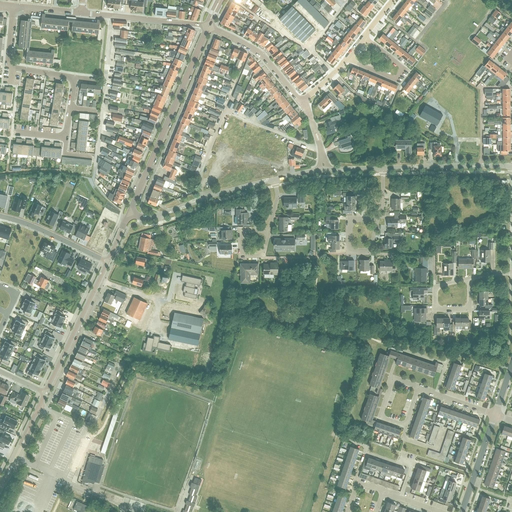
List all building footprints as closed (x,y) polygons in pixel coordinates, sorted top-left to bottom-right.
[(105,0),(105,3),(108,3),(107,8),(114,9),(114,0),(105,0)] [(118,0),(115,0),(114,0),(114,9),(120,9),(120,5),(123,5),(123,0),(118,0)] [(136,11),(138,2),(132,2),(131,0),(128,0),(128,6),(131,6),(130,10),(136,11)] [(143,3),(138,2),(136,11),(143,12),(143,7),(146,8),(147,1),(144,0),(143,3)] [(374,6),(368,2),(366,0),(362,0),(367,3),(364,6),(370,11),(374,6)] [(324,1),(320,5),(323,8),(329,13),(332,9),(327,4),(324,1)] [(405,2),(401,8),(406,12),(408,9),(410,10),(411,9),(413,12),(415,10),(412,8),(410,6),(405,2)] [(232,3),(229,8),(237,12),(240,14),(241,12),(243,13),(244,14),(246,11),(245,10),(240,7),(232,3)] [(436,10),(430,5),(426,9),(432,14),(436,10)] [(167,14),(167,18),(176,19),(176,18),(179,18),(179,13),(180,7),(176,7),(168,6),(168,9),(167,14)] [(370,11),(364,6),(359,12),(365,16),(370,11)] [(189,15),(188,20),(191,21),(196,21),(200,11),(195,9),(192,7),(190,12),(194,13),(192,17),(189,15)] [(292,7),(279,19),(303,43),(316,30),(292,7)] [(167,14),(168,9),(156,8),(155,16),(167,18),(167,14)] [(229,8),(226,13),(234,17),(236,14),(237,14),(239,14),(238,16),(243,18),(244,16),(240,14),(237,12),(229,8)] [(406,12),(401,8),(396,13),(407,21),(410,24),(411,22),(405,17),(405,16),(404,14),(406,12)] [(311,14),(310,15),(314,19),(320,13),(315,9),(311,14)] [(501,13),(496,10),(492,15),(496,19),(501,13)] [(223,18),(231,22),(231,23),(233,19),(239,23),(240,20),(234,17),(226,13),(223,18)] [(320,13),(314,19),(317,22),(322,16),(320,13)] [(396,13),(392,19),(397,23),(396,24),(399,27),(402,22),(405,24),(407,21),(396,13)] [(491,15),(487,20),(492,24),(496,19),(491,15)] [(322,16),(317,22),(320,24),(325,19),(322,16)] [(353,23),(355,25),(361,29),(366,22),(358,16),(356,20),(356,21),(351,17),(349,20),(350,21),(353,23)] [(231,22),(223,18),(221,24),(228,27),(234,30),(236,28),(229,25),(231,22)] [(325,19),(320,24),(324,29),(329,23),(325,19)] [(257,26),(254,31),(253,31),(253,32),(251,30),(255,23),(253,21),(244,35),(250,38),(254,32),(257,26)] [(100,25),(97,25),(92,24),(91,33),(98,34),(99,34),(99,33),(99,31),(99,30),(100,25)] [(259,44),(264,35),(262,33),(266,25),(264,24),(262,29),(254,41),(259,44)] [(410,24),(408,27),(414,32),(417,29),(410,24)] [(355,25),(351,30),(356,34),(361,29),(355,25)] [(254,41),(262,29),(257,26),(254,32),(250,38),(254,41)] [(195,31),(189,28),(184,27),(182,33),(183,33),(187,33),(193,36),(194,35),(196,32),(195,32),(195,31)] [(266,38),(271,29),(269,27),(264,35),(259,44),(265,47),(269,40),(266,38)] [(511,32),(511,31),(507,28),(506,30),(502,27),(499,30),(503,33),(509,37),(511,32)] [(348,28),(344,33),(347,35),(352,39),(356,34),(351,30),(348,28)] [(388,39),(384,44),(390,48),(394,43),(395,41),(392,39),(398,32),(395,30),(392,34),(390,37),(388,39)] [(122,31),(121,38),(127,39),(130,40),(130,37),(127,37),(128,31),(122,31)] [(348,45),(352,39),(347,35),(344,33),(342,31),(340,33),(345,37),(343,40),(348,45)] [(492,37),(494,34),(490,32),(486,37),(493,42),(495,40),(492,37)] [(496,32),(494,34),(499,38),(505,42),(509,37),(503,33),(500,36),(496,32)] [(185,35),(184,38),(191,41),(193,36),(187,33),(183,33),(182,33),(181,33),(181,35),(185,35)] [(388,39),(388,38),(383,34),(379,39),(384,44),(388,39)] [(335,39),(334,41),(344,49),(348,45),(343,40),(340,38),(337,36),(335,38),(335,39)] [(475,36),(471,41),(477,46),(481,41),(475,36)] [(271,37),(269,40),(265,47),(268,51),(274,47),(270,42),(273,40),(271,37)] [(395,41),(394,43),(390,48),(395,52),(399,47),(400,46),(401,46),(406,39),(403,37),(400,41),(401,42),(399,44),(395,41)] [(191,41),(184,38),(183,38),(180,38),(179,38),(178,41),(183,42),(180,47),(181,47),(187,50),(191,41)] [(211,47),(220,51),(222,52),(222,51),(225,53),(226,53),(230,55),(232,50),(228,49),(228,50),(226,50),(223,49),(220,48),(222,41),(215,38),(211,47)] [(500,48),(505,42),(499,38),(497,40),(495,39),(495,40),(493,42),(495,43),(500,48)] [(283,42),(281,41),(279,42),(274,47),(268,51),(272,55),(279,50),(278,50),(276,48),(283,42)] [(337,47),(335,50),(340,54),(344,49),(334,41),(332,43),(337,47)] [(488,43),(486,45),(489,47),(491,48),(496,53),(500,48),(495,43),(492,47),(490,46),(490,45),(488,43)] [(279,50),(272,55),(276,60),(284,54),(282,51),(287,46),(286,44),(279,50)] [(178,52),(182,54),(185,55),(186,55),(187,52),(186,52),(187,50),(181,47),(180,47),(170,45),(169,47),(173,48),(178,49),(180,49),(178,52)] [(405,52),(401,57),(406,61),(410,56),(415,50),(418,47),(415,45),(411,50),(407,54),(405,52)] [(399,47),(395,52),(401,57),(405,52),(402,50),(403,48),(402,47),(401,46),(400,46),(399,47)] [(418,47),(415,50),(422,56),(426,51),(419,46),(418,47)] [(220,51),(211,47),(209,53),(217,56),(217,57),(220,51)] [(238,60),(241,51),(234,48),(230,58),(233,59),(234,56),(237,56),(236,58),(236,59),(238,60)] [(304,52),(300,48),(296,52),(299,56),(304,52)] [(484,48),(482,50),(486,54),(492,58),(496,53),(491,48),(488,51),(484,48)] [(335,50),(333,53),(327,49),(326,51),(336,60),(340,54),(335,50)] [(284,54),(276,60),(279,65),(286,59),(283,56),(284,55),(285,56),(288,53),(288,54),(291,52),(289,50),(284,54)] [(244,61),(247,53),(241,51),(238,60),(235,67),(237,68),(240,61),(239,61),(239,59),(244,61)] [(336,60),(326,51),(324,53),(326,55),(326,56),(329,58),(327,60),(332,65),(336,60)] [(182,54),(178,52),(177,52),(176,55),(174,56),(170,55),(169,58),(171,58),(175,59),(176,58),(183,61),(185,55),(182,54)] [(225,60),(222,59),(217,57),(217,56),(209,53),(207,59),(215,62),(217,58),(218,59),(218,60),(224,62),(225,60)] [(243,69),(242,74),(247,76),(249,70),(253,67),(257,64),(251,56),(248,59),(244,67),(243,69)] [(410,56),(406,61),(412,66),(416,61),(410,56)] [(171,58),(169,58),(167,57),(167,60),(170,60),(170,61),(174,61),(173,64),(172,64),(180,67),(182,62),(175,59),(171,58)] [(286,59),(279,65),(283,69),(294,60),(292,58),(288,62),(286,59)] [(294,60),(283,69),(287,73),(297,65),(295,63),(298,60),(297,58),(294,60)] [(207,59),(204,65),(218,70),(227,74),(229,74),(231,69),(221,65),(220,68),(215,66),(215,65),(214,65),(215,62),(207,59)] [(481,67),(475,74),(479,77),(484,71),(488,73),(490,70),(494,65),(489,60),(483,68),(481,67)] [(180,67),(172,64),(163,62),(163,65),(170,66),(170,65),(172,65),(170,69),(177,73),(180,67)] [(321,68),(317,63),(311,68),(315,73),(321,68)] [(257,64),(249,70),(247,76),(249,77),(252,71),(255,73),(258,71),(261,69),(257,64)] [(297,65),(287,73),(290,78),(302,69),(303,68),(299,64),(298,65),(297,65)] [(204,65),(202,70),(210,74),(211,71),(213,72),(214,71),(217,72),(218,70),(204,65)] [(490,70),(488,73),(491,75),(488,79),(490,81),(493,77),(495,74),(500,69),(494,65),(490,70)] [(356,76),(358,70),(353,67),(352,70),(349,69),(346,76),(349,77),(350,75),(353,76),(352,77),(353,77),(352,80),(354,81),(356,76)] [(166,69),(163,74),(168,75),(175,78),(177,73),(170,69),(166,69)] [(258,71),(255,73),(254,74),(252,77),(256,81),(259,79),(260,81),(266,76),(261,69),(258,71)] [(303,71),(302,69),(290,78),(294,82),(300,77),(297,74),(298,73),(299,74),(303,71)] [(500,69),(495,74),(502,80),(500,82),(497,86),(504,86),(509,79),(505,76),(507,74),(500,69)] [(200,76),(207,79),(208,76),(211,77),(210,78),(216,80),(217,77),(214,76),(215,76),(210,74),(202,70),(200,76)] [(358,70),(356,76),(358,77),(356,82),(358,83),(360,84),(365,72),(358,70)] [(365,72),(360,84),(363,85),(365,80),(369,81),(371,75),(365,72)] [(421,76),(416,72),(412,78),(418,83),(421,85),(423,84),(420,81),(419,81),(418,80),(421,76)] [(175,78),(168,75),(163,74),(160,73),(160,76),(165,77),(166,77),(165,80),(173,84),(175,78)] [(300,77),(294,82),(298,87),(306,80),(304,77),(307,75),(305,73),(300,77)] [(306,80),(298,87),(301,92),(308,86),(306,83),(314,77),(312,75),(306,80)] [(373,85),(374,86),(378,78),(371,75),(369,81),(368,83),(373,85)] [(200,76),(197,82),(205,85),(209,87),(210,84),(213,85),(215,82),(207,79),(200,76)] [(266,76),(260,81),(262,83),(259,86),(260,87),(257,90),(259,91),(261,88),(263,86),(270,81),(266,76)] [(378,78),(374,86),(370,95),(374,97),(378,85),(382,87),(384,81),(378,78)] [(412,78),(407,84),(412,88),(415,85),(417,87),(417,86),(419,87),(421,85),(418,83),(417,82),(412,78)] [(173,84),(165,80),(160,80),(158,79),(157,82),(164,83),(163,86),(170,89),(173,84)] [(270,81),(263,86),(265,88),(266,88),(268,91),(268,90),(274,86),(270,81)] [(384,81),(382,87),(380,89),(384,91),(384,90),(385,90),(384,93),(386,94),(391,83),(384,81)] [(205,85),(197,82),(195,88),(204,92),(205,89),(211,91),(212,88),(209,87),(205,85)] [(394,94),(397,86),(391,83),(386,94),(388,95),(389,92),(394,94)] [(343,96),(349,91),(344,86),(342,88),(338,84),(333,89),(339,96),(341,94),(343,96)] [(412,88),(407,84),(403,89),(409,94),(408,96),(413,100),(415,97),(411,93),(409,92),(412,88)] [(154,86),(153,89),(161,90),(165,92),(168,94),(170,89),(163,86),(160,85),(160,88),(156,87),(154,86)] [(274,86),(268,91),(264,94),(268,99),(271,96),(272,95),(274,94),(278,90),(274,86)] [(151,88),(150,90),(153,91),(155,92),(160,93),(159,95),(164,97),(166,98),(168,94),(165,92),(161,90),(155,89),(153,89),(151,88)] [(195,88),(193,94),(200,97),(202,94),(207,96),(208,93),(204,92),(195,88)] [(279,92),(278,90),(274,94),(272,95),(276,100),(282,95),(280,92),(279,92)] [(318,105),(323,109),(322,110),(324,112),(331,106),(330,104),(332,102),(334,104),(337,102),(329,93),(326,96),(324,98),(324,99),(318,105)] [(152,96),(151,99),(156,100),(164,103),(166,98),(164,97),(159,95),(158,95),(151,94),(151,96),(152,96)] [(200,97),(193,94),(190,100),(200,104),(202,105),(204,99),(200,97)] [(282,95),(276,100),(275,100),(278,104),(278,105),(278,104),(277,105),(276,104),(273,107),(274,109),(280,105),(286,100),(282,95)] [(223,105),(225,100),(218,97),(216,102),(223,105)] [(156,100),(151,99),(150,99),(149,101),(154,102),(154,101),(156,101),(154,105),(159,107),(162,109),(164,103),(156,100)] [(190,100),(188,106),(193,108),(197,110),(198,106),(199,107),(200,104),(190,100)] [(286,100),(280,105),(283,109),(282,110),(281,109),(278,112),(279,113),(280,113),(282,111),(290,105),(286,100)] [(159,114),(162,109),(159,107),(154,105),(153,109),(143,106),(142,108),(144,109),(152,111),(156,113),(159,114)] [(291,112),(294,110),(290,105),(282,111),(280,113),(279,113),(281,116),(284,113),(283,112),(284,111),(287,115),(291,112)] [(193,108),(188,106),(185,111),(193,115),(195,112),(196,112),(196,111),(197,111),(197,112),(200,114),(201,111),(197,110),(193,108)] [(437,126),(443,116),(425,106),(419,117),(437,126)] [(152,111),(144,109),(143,112),(151,113),(150,116),(152,117),(157,119),(159,114),(156,113),(152,111)] [(264,110),(262,112),(257,117),(256,117),(259,120),(263,117),(267,114),(264,110)] [(291,112),(287,115),(282,119),(284,121),(287,118),(286,117),(288,116),(291,120),(297,114),(294,110),(291,112)] [(185,111),(183,117),(191,120),(192,116),(194,117),(194,118),(198,119),(199,117),(193,115),(185,111)] [(113,114),(112,120),(122,122),(123,116),(113,114)] [(297,114),(291,120),(290,120),(278,130),(285,133),(288,130),(286,128),(287,127),(292,122),(294,125),(297,123),(298,125),(301,124),(299,121),(301,119),(297,114)] [(147,120),(148,119),(148,118),(140,116),(140,119),(143,120),(148,121),(150,122),(155,124),(157,119),(152,117),(150,116),(149,120),(147,120)] [(336,120),(340,119),(340,116),(330,119),(331,122),(326,123),(327,129),(326,129),(325,129),(327,135),(335,132),(334,130),(336,129),(335,127),(338,126),(336,120)] [(191,120),(183,117),(181,123),(187,125),(196,129),(207,134),(208,131),(191,124),(190,125),(189,125),(191,120)] [(209,121),(207,127),(213,130),(215,124),(209,121)] [(144,122),(141,129),(144,131),(151,134),(154,127),(147,124),(144,122)] [(181,123),(176,134),(189,139),(189,137),(190,136),(185,135),(186,133),(182,131),(184,128),(184,129),(185,128),(187,125),(181,123)] [(148,140),(151,134),(144,131),(142,134),(139,133),(138,134),(135,133),(134,135),(135,135),(137,136),(141,137),(148,140)] [(194,141),(189,139),(176,134),(175,136),(173,138),(174,139),(181,142),(182,142),(180,141),(181,139),(183,140),(183,139),(187,141),(188,142),(193,144),(194,141)] [(138,139),(136,142),(139,143),(142,145),(146,146),(146,145),(147,146),(148,143),(147,143),(148,140),(141,137),(137,136),(135,135),(134,138),(138,139)] [(348,138),(334,143),(335,146),(340,144),(342,148),(345,147),(346,150),(354,147),(351,135),(347,137),(348,138)] [(131,147),(133,142),(124,138),(124,139),(120,137),(117,136),(116,141),(131,147)] [(174,139),(169,150),(178,154),(175,153),(179,145),(180,145),(184,147),(185,144),(181,142),(174,139)] [(406,155),(411,155),(411,141),(396,141),(396,149),(406,149),(406,155)] [(139,143),(136,142),(134,142),(133,144),(137,145),(138,145),(136,148),(144,151),(146,146),(139,143)] [(434,156),(441,156),(441,146),(437,146),(437,143),(430,143),(430,150),(434,150),(434,156)] [(501,145),(497,145),(497,151),(501,151),(501,155),(507,155),(507,152),(510,152),(510,145),(503,145),(501,145)] [(29,146),(28,155),(37,156),(37,149),(33,149),(34,146),(31,146),(29,146)] [(37,149),(37,156),(41,157),(46,157),(47,148),(44,147),(42,147),(41,150),(37,149)] [(294,147),(291,156),(301,159),(304,150),(294,147)] [(135,156),(140,158),(143,153),(134,149),(133,153),(132,152),(132,151),(129,150),(124,148),(123,151),(131,154),(132,155),(135,156)] [(103,149),(101,154),(107,157),(110,152),(103,149)] [(169,150),(167,156),(174,159),(176,156),(177,156),(180,157),(181,155),(178,154),(169,150)] [(129,156),(128,159),(130,160),(138,163),(140,158),(135,156),(132,155),(131,154),(130,157),(129,156)] [(167,156),(165,161),(179,167),(180,165),(175,163),(174,162),(175,159),(174,159),(167,156)] [(136,169),(137,166),(138,167),(139,164),(138,164),(138,163),(130,160),(128,165),(125,164),(124,166),(128,168),(135,171),(136,168),(136,169)] [(104,161),(101,167),(107,170),(109,171),(112,166),(110,164),(104,161)] [(163,180),(165,181),(175,185),(177,182),(175,181),(176,177),(175,177),(177,170),(179,167),(165,161),(164,163),(164,162),(162,166),(163,166),(162,167),(166,169),(166,170),(171,172),(169,178),(165,176),(163,180)] [(121,168),(120,170),(123,171),(133,176),(135,171),(128,168),(124,166),(123,169),(121,168)] [(130,182),(133,176),(123,171),(120,170),(119,170),(117,173),(120,174),(118,177),(124,179),(130,182)] [(130,182),(124,179),(118,177),(116,183),(119,184),(127,188),(130,182)] [(158,178),(156,184),(163,187),(164,184),(165,181),(163,180),(158,178)] [(125,193),(127,188),(119,184),(117,189),(117,190),(122,192),(125,193)] [(172,190),(169,189),(156,184),(154,189),(156,190),(161,192),(162,189),(173,193),(174,191),(172,190)] [(124,196),(125,193),(122,192),(117,190),(116,189),(113,195),(114,196),(114,195),(123,199),(123,198),(124,199),(125,196),(124,196)] [(156,190),(154,189),(150,197),(158,200),(158,199),(159,199),(161,196),(159,196),(161,192),(156,190)] [(344,203),(355,203),(355,196),(349,196),(349,193),(343,193),(343,196),(347,196),(347,203),(344,203)] [(110,194),(108,199),(114,202),(114,203),(117,204),(117,203),(120,204),(120,203),(121,203),(121,202),(122,203),(123,200),(122,200),(123,199),(121,198),(114,195),(114,196),(113,195),(110,194)] [(296,202),(304,202),(304,194),(298,194),(298,198),(284,198),(284,207),(296,207),(296,202)] [(15,198),(11,210),(20,212),(21,208),(22,207),(24,207),(24,209),(27,199),(21,197),(20,199),(15,198)] [(158,200),(150,197),(148,203),(156,206),(159,200),(158,200)] [(34,202),(29,214),(33,216),(35,213),(39,214),(42,216),(46,208),(42,207),(42,206),(34,202)] [(355,203),(344,203),(344,210),(343,210),(343,213),(352,213),(352,210),(355,210),(355,203)] [(236,217),(234,217),(235,224),(238,224),(246,224),(246,217),(248,217),(248,213),(245,213),(245,209),(236,210),(236,217)] [(50,211),(45,223),(54,226),(58,217),(60,218),(63,213),(60,211),(58,215),(50,211)] [(399,219),(397,219),(388,219),(388,227),(397,227),(397,228),(401,228),(401,224),(400,223),(400,222),(406,223),(406,216),(399,216),(399,219)] [(288,225),(288,217),(280,217),(280,231),(288,231),(288,230),(291,230),(291,225),(288,225)] [(338,229),(338,220),(332,220),(332,217),(326,217),(326,223),(331,223),(331,229),(338,229)] [(72,226),(63,222),(60,229),(69,233),(71,230),(74,231),(77,225),(74,224),(72,226)] [(80,225),(75,236),(78,238),(78,237),(81,238),(81,239),(84,240),(89,229),(80,225)] [(0,237),(8,240),(12,230),(5,228),(3,228),(3,227),(0,226),(0,237)] [(222,239),(232,239),(231,230),(227,230),(227,227),(216,227),(216,230),(222,230),(222,239)] [(142,234),(138,250),(148,252),(148,250),(149,250),(150,250),(151,245),(153,245),(154,239),(150,239),(151,235),(148,234),(142,233),(142,234)] [(339,242),(339,236),(336,236),(336,233),(326,233),(326,237),(328,237),(328,242),(339,242)] [(393,239),(384,239),(384,248),(392,248),(392,242),(401,242),(401,236),(393,236),(393,239)] [(295,251),(295,239),(275,239),(275,247),(282,247),(282,251),(295,251)] [(51,256),(54,251),(55,248),(55,247),(55,248),(51,246),(51,245),(49,244),(49,245),(45,243),(44,242),(44,243),(41,250),(40,250),(40,251),(41,251),(47,254),(46,256),(50,257),(49,260),(53,262),(55,258),(51,256)] [(339,249),(339,242),(328,242),(328,245),(332,245),(332,249),(329,249),(329,252),(336,252),(336,249),(339,249)] [(232,254),(232,248),(231,245),(220,245),(220,254),(232,254)] [(490,262),(490,250),(481,250),(481,262),(490,262)] [(68,258),(70,254),(63,251),(58,261),(65,265),(66,263),(71,266),(74,260),(70,258),(70,259),(68,258)] [(150,263),(151,260),(137,257),(136,264),(144,265),(145,261),(150,263)] [(81,259),(77,267),(80,268),(79,270),(85,273),(86,271),(88,272),(92,265),(81,259)] [(473,268),(473,259),(459,259),(459,268),(473,268)] [(354,270),(354,260),(348,260),(348,261),(341,261),(340,269),(348,269),(348,270),(354,270)] [(374,273),(374,266),(368,266),(368,260),(360,260),(360,270),(370,270),(370,273),(374,273)] [(395,272),(395,265),(392,265),(392,260),(388,260),(388,262),(380,262),(380,270),(392,270),(392,272),(395,272)] [(278,272),(278,263),(271,263),(271,265),(264,265),(264,274),(274,274),(274,272),(278,272)] [(257,277),(257,264),(252,264),(251,264),(241,264),(241,274),(241,283),(250,283),(250,277),(257,277)] [(444,275),(453,275),(453,264),(444,264),(444,275)] [(427,272),(427,268),(415,268),(415,272),(417,272),(417,281),(425,281),(425,272),(427,272)] [(28,274),(24,281),(28,282),(28,283),(32,285),(39,289),(40,287),(44,289),(45,288),(47,289),(49,285),(47,284),(48,281),(41,277),(39,281),(35,279),(36,277),(32,275),(31,276),(28,274)] [(161,277),(161,278),(161,280),(161,281),(162,282),(163,283),(165,283),(166,283),(167,283),(168,283),(169,281),(169,279),(169,278),(169,277),(167,275),(166,275),(165,275),(163,275),(162,276),(161,277)] [(182,275),(181,281),(186,283),(186,286),(184,286),(183,292),(185,293),(184,296),(196,299),(197,295),(194,294),(195,288),(195,285),(200,286),(201,279),(182,275)] [(145,281),(134,277),(133,279),(132,279),(132,281),(132,282),(132,283),(141,287),(142,284),(144,284),(145,281)] [(423,293),(427,293),(427,289),(410,289),(410,293),(413,293),(413,300),(423,300),(423,293)] [(479,291),(479,298),(488,298),(488,292),(492,292),(492,289),(485,289),(485,291),(479,291)] [(116,291),(114,295),(117,296),(115,299),(123,303),(126,296),(116,291)] [(111,304),(115,296),(108,293),(104,301),(111,304)] [(126,314),(124,319),(138,325),(144,310),(147,304),(134,297),(126,314)] [(25,299),(23,304),(33,309),(35,304),(39,305),(40,302),(32,298),(30,301),(26,299),(26,300),(25,299)] [(488,298),(479,298),(479,305),(485,305),(485,308),(492,308),(492,305),(488,305),(488,298)] [(23,304),(21,309),(25,311),(24,314),(30,317),(31,314),(33,309),(23,304)] [(426,312),(426,309),(414,308),(414,312),(416,312),(416,321),(425,321),(425,312),(426,312)] [(102,311),(101,313),(101,314),(108,318),(108,317),(109,315),(113,317),(115,318),(118,319),(118,318),(119,316),(116,315),(103,309),(102,311)] [(56,313),(54,318),(64,323),(63,323),(66,318),(61,316),(63,313),(57,310),(55,313),(56,313)] [(175,313),(169,339),(198,346),(204,319),(175,313)] [(108,318),(101,314),(100,317),(99,317),(98,319),(99,319),(98,320),(106,323),(107,320),(113,323),(114,321),(112,320),(108,318)] [(51,323),(49,326),(55,329),(56,326),(61,328),(64,323),(54,318),(51,323)] [(443,328),(443,318),(437,318),(437,324),(434,324),(434,332),(434,335),(437,335),(437,332),(439,332),(440,328),(439,328),(439,327),(443,328)] [(449,318),(443,318),(443,328),(443,330),(449,330),(449,332),(452,332),(452,325),(449,325),(449,318)] [(455,322),(453,322),(452,325),(452,332),(455,332),(455,329),(462,329),(462,318),(455,318),(455,322)] [(468,318),(462,318),(462,329),(464,329),(464,326),(468,326),(468,329),(471,329),(471,322),(468,322),(468,318)] [(16,321),(14,325),(24,330),(26,325),(27,326),(28,322),(22,320),(21,322),(16,320),(16,321)] [(104,329),(106,325),(98,321),(96,325),(104,329)] [(14,326),(11,331),(16,333),(14,336),(20,339),(22,335),(21,335),(24,330),(14,325),(13,326),(14,326)] [(95,326),(93,332),(100,336),(102,333),(108,336),(110,333),(103,330),(95,326)] [(45,334),(43,339),(53,344),(55,339),(51,337),(52,334),(46,331),(44,334),(45,334)] [(144,343),(143,347),(145,347),(145,351),(151,352),(152,347),(157,348),(162,349),(169,351),(170,348),(171,349),(172,348),(170,348),(171,345),(158,342),(159,337),(160,337),(154,336),(153,336),(154,336),(153,339),(148,337),(146,343),(144,343)] [(81,345),(91,350),(92,348),(89,347),(91,344),(92,345),(93,343),(96,345),(97,343),(85,337),(81,345)] [(40,344),(38,347),(44,350),(46,347),(50,349),(50,348),(51,349),(53,344),(43,339),(40,344)] [(5,342),(3,347),(13,351),(15,346),(16,347),(17,344),(11,341),(10,344),(6,342),(5,342)] [(91,350),(81,345),(78,351),(86,354),(87,351),(90,353),(96,355),(97,353),(91,350)] [(0,351),(0,352),(10,356),(13,351),(3,347),(1,352),(0,351)] [(0,352),(0,357),(3,359),(1,362),(8,365),(10,362),(8,361),(10,356),(0,352)] [(35,352),(33,355),(35,356),(33,361),(43,366),(45,361),(45,360),(41,358),(42,355),(35,352)] [(93,362),(94,359),(78,352),(75,357),(84,361),(85,358),(93,362)] [(386,355),(380,353),(378,359),(387,363),(389,356),(386,355)] [(399,354),(397,359),(396,363),(402,366),(405,357),(401,355),(399,354)] [(405,357),(402,366),(408,368),(412,359),(405,357)] [(75,358),(72,364),(79,368),(83,370),(85,366),(90,368),(91,366),(75,358)] [(378,359),(376,366),(385,369),(387,363),(378,359)] [(418,361),(412,359),(408,368),(415,370),(418,361)] [(33,361),(31,366),(41,371),(41,370),(43,366),(33,361)] [(418,361),(415,370),(421,372),(424,363),(418,361)] [(424,363),(421,372),(428,374),(431,365),(424,363)] [(72,364),(69,369),(78,373),(77,374),(81,376),(84,370),(79,368),(72,364)] [(434,367),(431,365),(428,374),(434,376),(436,372),(437,369),(437,368),(434,367)] [(28,371),(26,374),(32,377),(34,374),(38,376),(38,375),(39,375),(41,371),(31,366),(28,371)] [(376,366),(374,372),(382,375),(385,369),(376,366)] [(74,380),(76,376),(82,379),(83,377),(81,376),(77,374),(69,370),(66,376),(69,378),(74,380)] [(374,372),(371,379),(380,382),(382,375),(374,372)] [(66,381),(66,383),(66,384),(73,388),(76,389),(78,386),(77,385),(78,383),(78,382),(74,380),(69,378),(67,381),(66,381)] [(380,382),(371,379),(369,385),(371,386),(371,385),(378,388),(380,382)] [(8,386),(0,382),(0,392),(2,393),(2,395),(1,394),(0,396),(0,405),(2,406),(7,397),(4,396),(4,394),(5,394),(8,386)] [(64,389),(63,391),(63,392),(71,395),(76,398),(78,393),(76,393),(77,391),(66,385),(64,389)] [(17,402),(17,403),(24,407),(29,396),(21,392),(20,396),(13,392),(10,398),(17,402)] [(61,395),(60,397),(60,398),(60,399),(68,402),(69,399),(70,400),(71,399),(75,401),(81,404),(82,402),(76,399),(66,394),(66,395),(63,393),(61,395)] [(370,394),(367,400),(376,403),(378,397),(377,396),(376,396),(374,395),(373,395),(372,394),(370,394)] [(60,399),(57,404),(65,408),(67,403),(68,404),(68,405),(71,407),(78,410),(79,408),(72,404),(68,402),(60,399)] [(367,400),(365,406),(374,409),(376,403),(367,400)] [(442,418),(443,416),(446,408),(445,408),(442,407),(443,405),(441,404),(437,416),(442,418)] [(374,409),(365,406),(363,413),(372,416),(374,409)] [(372,416),(363,413),(361,419),(366,421),(369,422),(370,422),(371,420),(372,416)] [(0,419),(0,426),(7,430),(8,430),(6,429),(7,427),(9,427),(13,429),(17,421),(5,416),(3,421),(0,419)] [(508,436),(510,428),(504,426),(502,434),(508,436)] [(0,429),(0,433),(2,434),(0,437),(0,446),(3,448),(5,444),(8,445),(11,437),(4,434),(5,432),(0,429)] [(497,449),(494,455),(503,458),(506,460),(507,458),(503,456),(505,452),(497,449)] [(440,454),(437,453),(435,458),(444,461),(440,454)] [(494,455),(492,461),(501,464),(504,466),(505,464),(502,462),(503,458),(494,455)] [(82,481),(82,484),(85,484),(85,482),(94,484),(95,482),(96,482),(103,460),(90,456),(88,461),(82,481)] [(365,460),(362,468),(370,471),(371,468),(374,460),(368,458),(367,461),(365,460)] [(371,468),(370,471),(375,473),(376,469),(379,461),(379,460),(376,459),(376,460),(374,460),(371,468)] [(492,461),(490,467),(499,470),(502,472),(503,470),(500,468),(501,464),(492,461)] [(381,471),(380,473),(380,474),(385,476),(389,465),(384,463),(381,471)] [(394,467),(389,465),(385,476),(390,478),(391,475),(394,467)] [(416,473),(424,476),(425,476),(428,477),(430,472),(431,469),(420,465),(419,468),(418,468),(416,473)] [(490,467),(488,472),(497,475),(497,476),(500,478),(501,476),(497,474),(499,470),(490,467)] [(488,472),(486,478),(495,481),(495,482),(498,484),(499,482),(495,481),(497,476),(497,475),(488,472)] [(446,490),(453,492),(456,483),(452,482),(453,479),(447,476),(445,481),(448,482),(446,490)] [(486,478),(484,485),(493,488),(492,488),(496,490),(497,488),(493,487),(495,482),(495,481),(486,478)] [(198,485),(193,483),(191,483),(190,487),(191,488),(189,495),(190,495),(188,501),(187,501),(185,504),(187,505),(185,511),(183,510),(182,511),(191,511),(194,507),(195,504),(197,497),(196,496),(198,490),(197,490),(198,485)] [(413,484),(411,489),(419,491),(422,492),(424,487),(421,486),(413,484)] [(440,497),(439,501),(445,503),(446,500),(450,501),(453,492),(446,490),(442,489),(439,497),(440,497)] [(480,503),(488,505),(490,499),(482,496),(480,503)] [(79,511),(84,511),(87,506),(77,501),(73,509),(79,511)] [(387,502),(385,508),(394,511),(396,505),(387,502)] [(488,505),(480,503),(478,508),(486,511),(488,505)]
